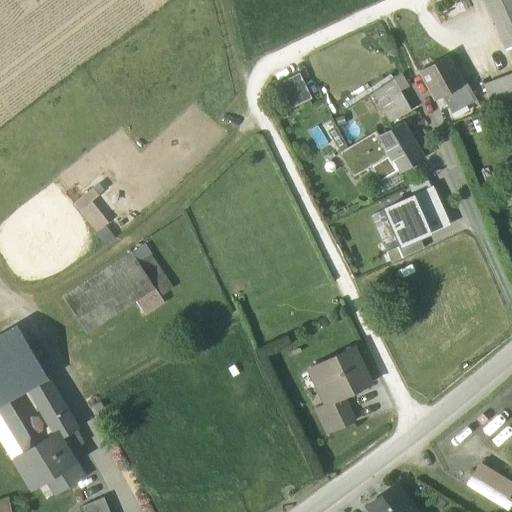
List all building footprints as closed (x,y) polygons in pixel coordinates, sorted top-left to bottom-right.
[(511,0),(482,0),(504,49),(511,45),(511,0)] [(420,71),(434,100),(438,98),(461,86),(447,57),(420,71)] [(483,111),(502,104),(487,79),(479,67),(461,76),(483,111)] [(511,69),(487,79),(502,104),(511,99),(511,69)] [(405,72),(386,84),(390,91),(394,96),(401,92),(408,87),(412,85),(405,72)] [(299,74),(278,84),(290,109),(311,98),(299,74)] [(384,95),(390,91),(386,84),(382,87),(383,89),(381,90),(384,95)] [(438,98),(444,110),(468,99),(461,86),(438,98)] [(383,89),(382,87),(373,93),(389,124),(411,111),(401,92),(394,96),(390,91),(384,95),(381,90),(383,89)] [(379,138),(382,143),(398,169),(400,172),(425,158),(404,123),(380,137),(379,138)] [(341,153),(348,164),(382,143),(379,138),(380,137),(377,131),(341,153)] [(397,170),(398,169),(382,143),(348,164),(356,176),(372,166),(380,180),(397,170)] [(397,170),(380,180),(386,190),(402,180),(397,170)] [(384,209),(400,246),(419,238),(448,225),(432,188),(384,209)] [(74,203),(96,232),(106,224),(83,196),(74,203)] [(400,246),(384,209),(370,216),(386,252),(400,246)] [(386,252),(391,263),(424,248),(419,238),(400,246),(386,252)] [(144,245),(131,253),(154,287),(160,297),(173,288),(144,245)] [(135,299),(154,287),(131,253),(63,297),(86,331),(135,299)] [(315,296),(318,302),(336,294),(322,265),(304,274),(315,296)] [(305,301),(315,296),(304,274),(294,279),(305,301)] [(135,299),(144,314),(163,302),(160,297),(154,287),(135,299)] [(315,296),(305,301),(271,317),(284,344),(328,323),(318,302),(315,296)] [(37,382),(39,387),(49,381),(45,374),(45,375),(16,326),(0,334),(0,403),(5,401),(1,395),(33,377),(37,382)] [(326,404),(326,406),(342,398),(354,393),(363,389),(362,387),(369,383),(353,349),(317,366),(324,383),(317,386),(326,404)] [(1,395),(5,401),(24,390),(22,386),(26,384),(29,389),(31,392),(39,387),(37,382),(33,377),(1,395)] [(57,395),(49,381),(39,387),(31,392),(39,406),(57,395)] [(13,459),(31,489),(74,461),(68,451),(82,443),(75,429),(77,428),(57,395),(39,406),(55,432),(29,449),(13,459)] [(316,409),(328,434),(354,422),(342,398),(326,406),(326,404),(316,409)] [(27,439),(5,401),(0,403),(0,437),(11,455),(27,445),(27,439)] [(13,459),(29,449),(27,445),(11,455),(13,459)] [(46,480),(55,494),(84,477),(74,462),(46,480)] [(473,476),(507,498),(511,489),(511,484),(481,464),(473,476)] [(371,511),(414,511),(395,486),(368,507),(371,511)] [(80,507),(82,511),(109,511),(103,497),(80,507)] [(0,511),(10,511),(8,498),(0,500),(0,511)]
